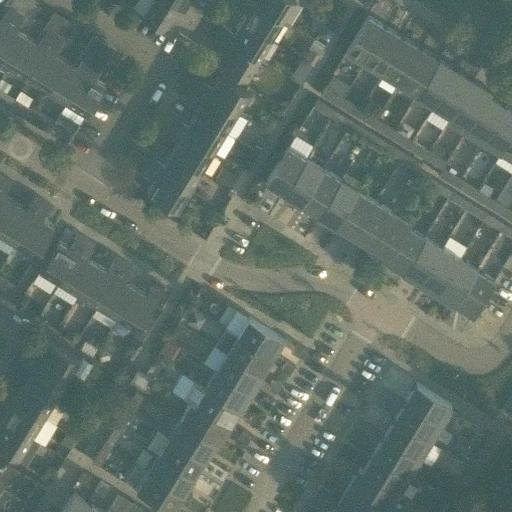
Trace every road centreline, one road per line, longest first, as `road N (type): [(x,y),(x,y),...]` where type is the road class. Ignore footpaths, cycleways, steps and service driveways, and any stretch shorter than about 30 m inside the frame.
road 1 (residential): [(376,309),(311,278),(224,276),(83,189)]
road 2 (residential): [(256,511),(376,309)]
road 3 (residential): [(511,324),(489,359),(467,357),(376,309)]
road 4 (residential): [(83,189),(162,62)]
road 5 (residential): [(511,70),(394,0)]
road 6 (residential): [(162,62),(57,0)]
